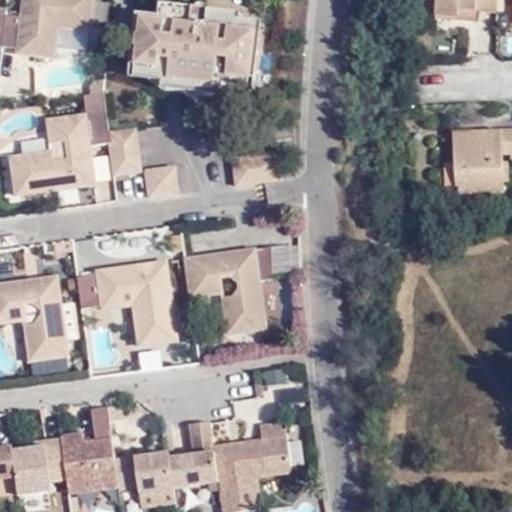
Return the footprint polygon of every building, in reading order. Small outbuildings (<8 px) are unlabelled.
[(94,0),(23,0),(21,20),(6,19),(3,51),(17,53),(33,54),(34,60),(56,61),(59,32),(90,34),(94,0)] [(435,8),(435,0),(416,0),(415,7),(435,8)] [(475,17),(493,17),(493,0),(435,0),(435,8),(434,24),(457,23),(456,27),(474,28),(475,17)] [(216,81),(255,85),(256,38),(240,37),(241,19),(161,11),(159,27),(158,32),(165,32),(163,44),(138,42),(132,72),(171,75),(169,84),(216,89),(216,81)] [(158,32),(159,27),(142,25),(138,42),(163,44),(165,32),(158,32)] [(255,95),(255,85),(216,81),(216,89),(169,84),(171,75),(132,72),(130,81),(142,80),(145,84),(150,83),(159,94),(184,97),(186,103),(194,103),(198,99),(225,101),(236,95),(255,95)] [(109,137),(106,112),(46,120),(50,152),(10,158),(14,195),(94,185),(89,146),(109,143),(110,143),(109,137)] [(511,160),(511,159),(511,130),(454,133),(456,194),(504,192),(502,153),(511,153),(511,160)] [(110,143),(109,143),(114,179),(139,176),(135,134),(109,137),(110,143)] [(279,186),(278,178),(277,160),(232,163),(234,191),(279,186)] [(149,203),(177,199),(173,172),(143,175),(149,203)] [(224,258),(185,263),(190,302),(222,297),(221,282),(229,281),(237,287),(239,293),(232,302),(223,303),(226,330),(264,326),(259,286),(272,284),(270,252),(234,257),(235,266),(225,266),(224,258)] [(234,257),(224,258),(225,266),(235,266),(234,257)] [(78,281),(81,312),(101,312),(101,315),(123,311),(122,294),(130,294),(136,294),(138,340),(175,336),(165,266),(156,267),(156,276),(146,277),(145,269),(96,276),(96,279),(78,281)] [(156,267),(145,269),(146,277),(156,276),(156,267)] [(0,327),(24,325),(22,309),(31,308),(40,314),(42,318),(34,328),(24,329),(29,357),(66,353),(58,281),(36,284),(37,294),(28,293),(28,285),(0,288),(0,327)] [(36,284),(28,285),(28,293),(37,294),(36,284)] [(264,326),(226,330),(228,339),(265,334),(264,326)] [(175,336),(138,340),(138,350),(177,346),(175,336)] [(66,353),(29,357),(30,365),(67,360),(66,353)] [(69,480),(71,495),(121,488),(110,408),(93,410),(98,442),(86,444),(85,434),(63,437),(63,440),(63,441),(65,449),(69,480)] [(217,447),(225,511),(247,511),(263,510),(259,477),(295,472),(288,423),(263,426),(265,441),(217,447)] [(27,445),(28,451),(48,448),(49,451),(65,449),(63,441),(63,440),(27,445)] [(15,453),(19,480),(21,498),(54,493),(53,483),(69,480),(65,449),(49,451),(48,448),(28,451),(15,453)] [(0,482),(19,480),(15,453),(14,449),(0,451),(0,482)]
